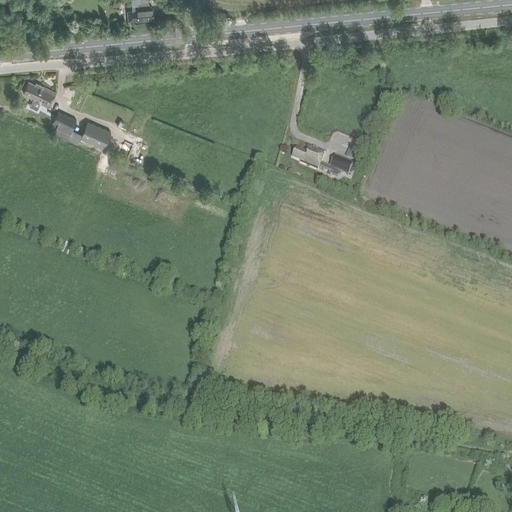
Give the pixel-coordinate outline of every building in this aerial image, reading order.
[(147,0),(130,0),(132,11),(126,12),(127,22),(136,21),(153,19),(152,8),(148,8),(147,0)] [(34,86),(28,83),(23,93),(31,97),(30,99),(49,108),(56,93),(35,83),(34,86)] [(71,131),(76,120),(58,111),(53,122),(71,131)] [(103,148),(110,132),(87,122),(80,138),(103,148)] [(318,170),(319,167),(320,164),(325,152),(308,145),(305,151),(296,148),(292,157),(301,161),(300,163),(318,170)] [(350,147),(347,157),(356,160),(360,150),(350,147)] [(337,177),(340,175),(341,172),(348,175),(353,164),(335,157),(330,168),(320,164),(319,167),(332,173),(333,175),(337,177)]
